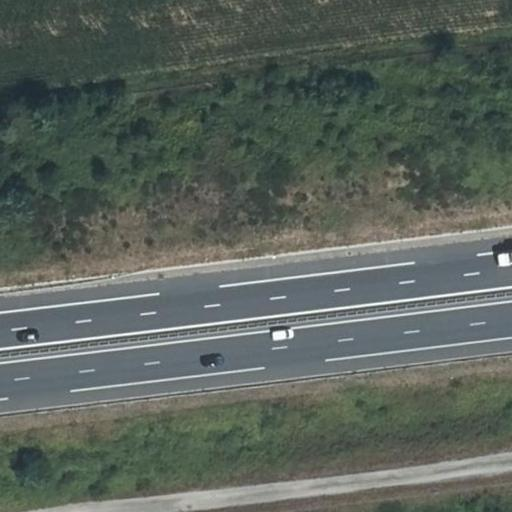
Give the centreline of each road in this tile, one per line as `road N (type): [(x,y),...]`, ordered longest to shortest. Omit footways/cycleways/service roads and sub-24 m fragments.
road 1 (motorway): [(0,382),(511,319)]
road 2 (motorway): [(511,266),(0,328)]
